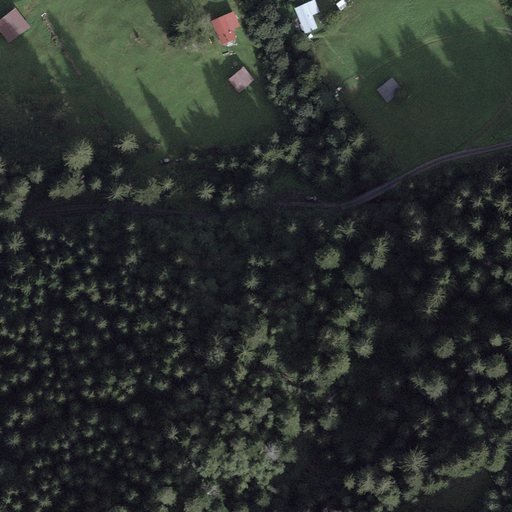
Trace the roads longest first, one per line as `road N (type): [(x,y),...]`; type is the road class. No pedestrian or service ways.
road 1 (track): [(0,438),(166,396),(228,366),(250,366),(303,390),(301,460),(335,473),(427,438),(472,405),(511,396)]
road 2 (track): [(511,141),(466,149),(340,195),(227,211),(93,208),(0,223)]
road 3 (track): [(451,28),(366,59),(323,88),(254,90)]
road 4 (track): [(511,42),(491,25),(451,28),(390,72)]
